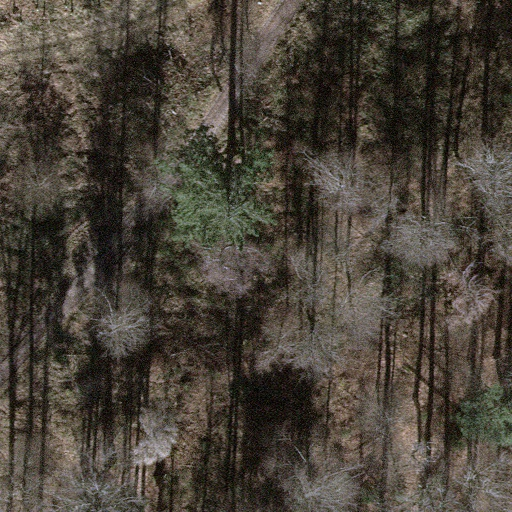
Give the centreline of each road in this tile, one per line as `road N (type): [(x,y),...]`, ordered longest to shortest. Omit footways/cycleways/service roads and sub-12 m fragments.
road 1 (track): [(0,379),(204,131),(293,0)]
road 2 (track): [(203,0),(60,51),(0,60)]
